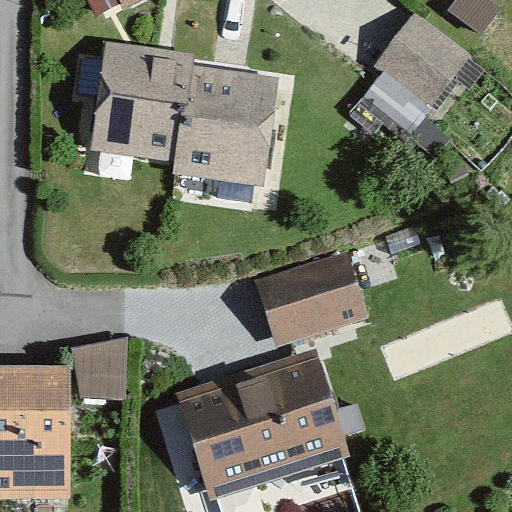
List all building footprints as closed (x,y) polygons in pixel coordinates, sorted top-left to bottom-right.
[(144,0),(121,0),(126,9),(144,0)] [(416,17),(376,67),(436,115),(476,65),(416,17)] [(193,56),(108,43),(91,154),(176,167),(191,70),(193,56)] [(279,84),(191,70),(176,167),(173,184),(262,198),(279,84)] [(347,252),(256,285),(279,348),(370,315),(347,252)] [(76,343),(79,400),(134,397),(131,340),(76,343)] [(311,361),(177,405),(211,506),(344,462),(311,361)] [(68,372),(0,372),(0,505),(69,505),(68,372)]
